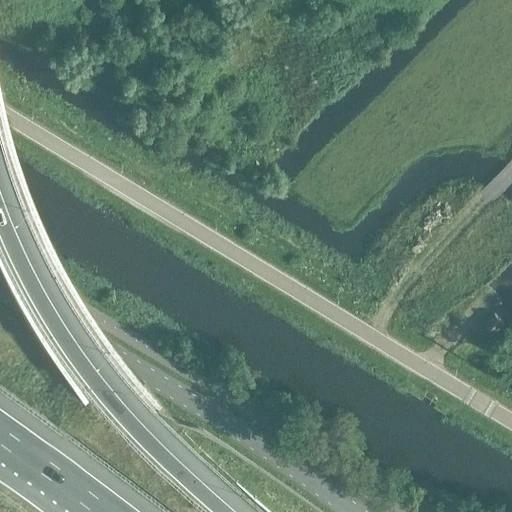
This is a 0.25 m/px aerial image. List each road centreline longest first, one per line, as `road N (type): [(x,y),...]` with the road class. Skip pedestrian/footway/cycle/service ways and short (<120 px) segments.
road 1 (tertiary): [(0,111),(511,422)]
road 2 (secondary): [(353,511),(0,288)]
road 3 (motorway): [(232,511),(110,391),(65,330),(0,198)]
road 4 (motorway): [(103,511),(0,437)]
